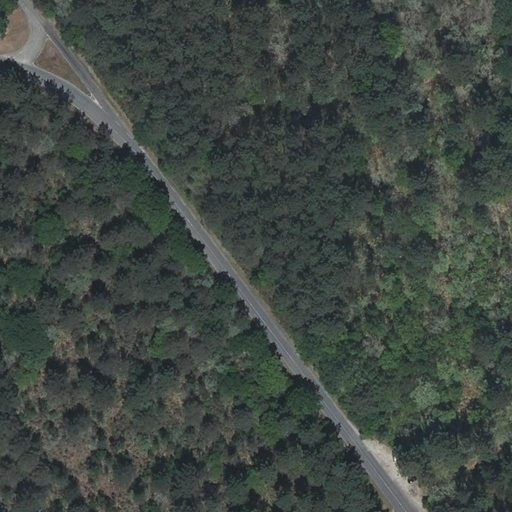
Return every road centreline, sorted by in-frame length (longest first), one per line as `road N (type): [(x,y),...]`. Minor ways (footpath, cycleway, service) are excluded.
road 1 (tertiary): [(410,511),(144,157)]
road 2 (residential): [(144,157),(44,20)]
road 3 (tertiary): [(144,157),(84,101),(15,66)]
road 4 (track): [(403,511),(511,436)]
